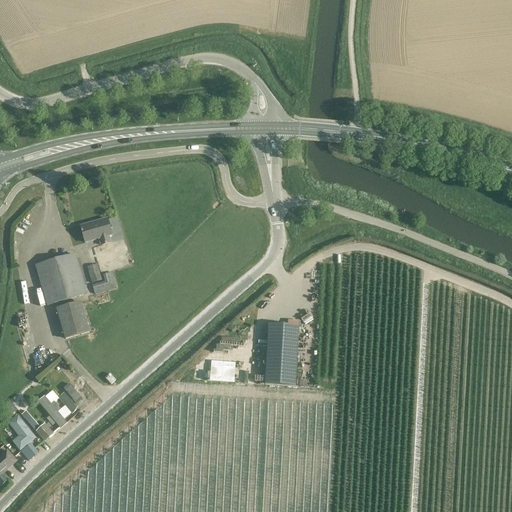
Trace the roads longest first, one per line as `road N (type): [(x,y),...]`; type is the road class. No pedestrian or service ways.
road 1 (unclassified): [(0,511),(47,459),(272,258),(273,201)]
road 2 (unclassified): [(256,84),(217,58),(33,103),(0,94)]
road 3 (unclassified): [(46,176),(196,150),(217,157),(227,189),(241,202),(273,201)]
road 4 (unclassified): [(273,201),(317,203),(511,275)]
road 5 (primary): [(76,144),(254,129)]
road 6 (primary): [(357,135),(511,171)]
road 7 (unclassified): [(357,135),(353,0)]
